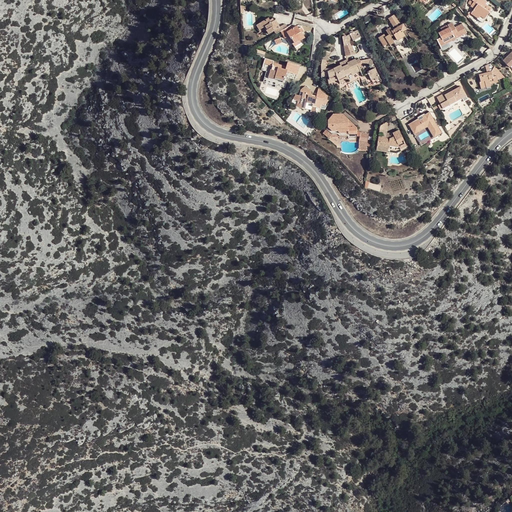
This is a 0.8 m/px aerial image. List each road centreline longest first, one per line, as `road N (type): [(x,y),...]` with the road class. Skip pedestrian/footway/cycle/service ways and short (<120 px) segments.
road 1 (primary): [(511,131),(422,237),(391,244),(364,236),(301,157),(211,128),(195,110),(192,85),(215,0)]
road 2 (residential): [(400,107),(496,53),(511,18)]
